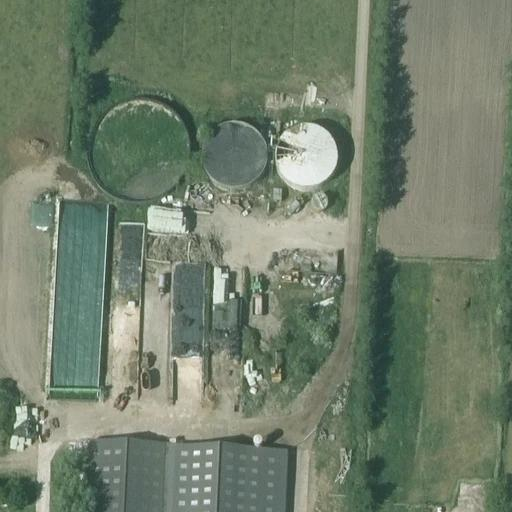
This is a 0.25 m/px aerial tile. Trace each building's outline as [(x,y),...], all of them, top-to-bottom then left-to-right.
[(257,187),(253,129),(204,132),(208,191),(257,187)] [(283,132),(285,190),(333,188),(331,130),(283,132)] [(149,233),(221,236),(222,216),(150,213),(149,233)] [(119,227),(117,307),(172,308),(172,312),(205,312),(206,264),(145,263),(145,228),(119,227)] [(247,511),(250,452),(89,444),(85,511),(247,511)]
